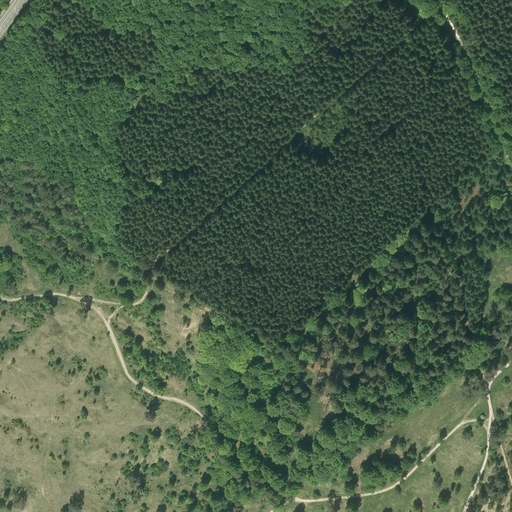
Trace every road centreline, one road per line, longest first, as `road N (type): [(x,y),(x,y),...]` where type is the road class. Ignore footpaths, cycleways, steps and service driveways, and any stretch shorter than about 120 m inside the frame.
road 1 (track): [(487,394),(436,201),(398,102),(373,62),(155,265)]
road 2 (track): [(155,265),(120,232),(131,170),(79,106)]
road 3 (track): [(511,166),(435,0)]
road 4 (track): [(79,106),(55,66),(97,11),(96,0)]
